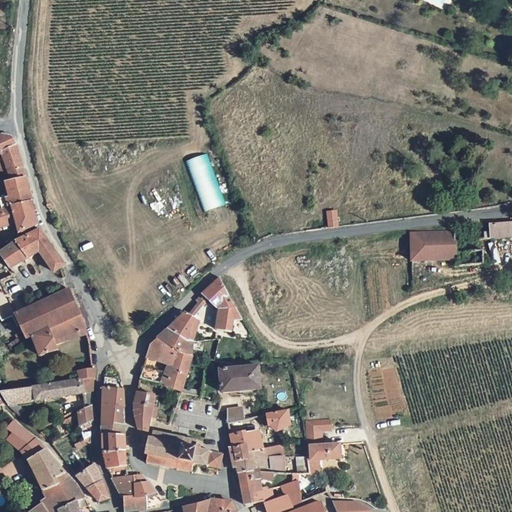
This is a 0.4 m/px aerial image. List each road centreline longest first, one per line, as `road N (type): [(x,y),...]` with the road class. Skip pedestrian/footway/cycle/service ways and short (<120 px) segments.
road 1 (unclassified): [(125,360),(142,337),(249,251),(280,240),(511,210)]
road 2 (track): [(395,511),(358,397),(360,343),(390,309),(511,267)]
road 3 (tertiary): [(18,121),(47,222),(106,345)]
road 4 (tertiary): [(243,511),(223,484),(166,476),(137,461),(125,360)]
road 5 (residential): [(118,506),(96,451),(94,380),(106,345)]
road 6 (residential): [(98,511),(75,475),(5,407)]
road 7 (tertiary): [(23,0),(18,121)]
